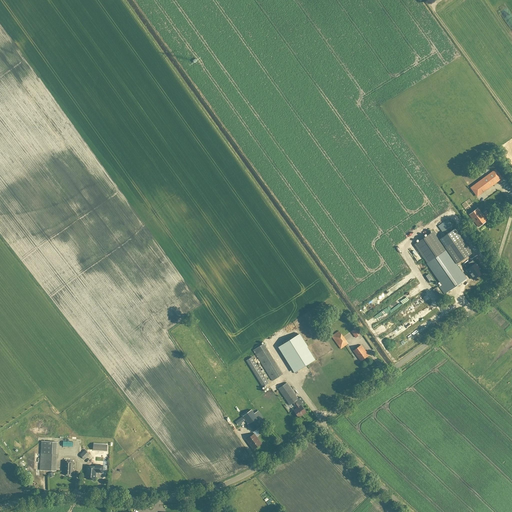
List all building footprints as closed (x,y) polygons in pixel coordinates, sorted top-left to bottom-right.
[(471,188),(477,197),(501,179),(495,170),(471,188)] [(487,221),(481,214),(480,214),(479,214),(480,213),(477,209),(469,215),(473,221),(474,221),(475,222),(474,222),(478,228),(487,221)] [(457,264),(472,253),(460,237),(462,236),(457,229),(445,237),(447,241),(442,245),(457,264)] [(444,295),(465,280),(432,233),(415,245),(427,263),(442,285),(439,287),(444,295)] [(472,261),(468,264),(477,277),(483,273),(476,263),(475,264),(472,261)] [(468,264),(464,267),(466,270),(465,271),(472,281),(477,277),(468,264)] [(361,335),(356,328),(351,332),(356,338),(361,335)] [(340,349),(348,344),(339,331),(331,336),(340,349)] [(315,360),(307,348),(308,347),(300,334),(299,334),(282,345),(298,371),(315,360)] [(272,381),(283,375),(263,344),(253,351),(272,381)] [(361,362),(369,356),(361,345),(353,351),(361,362)] [(268,384),(252,358),(246,361),(262,387),(268,384)] [(287,383),(281,387),(278,389),(290,405),(293,403),(297,408),(293,411),(298,418),(306,412),(301,406),(300,406),(296,401),(298,399),(287,383)] [(246,420),(254,431),(266,423),(257,410),(253,413),(251,409),(243,415),(243,416),(246,420)] [(107,437),(125,425),(119,417),(115,419),(117,421),(110,426),(112,428),(108,430),(107,428),(102,431),(107,437)] [(110,447),(103,453),(104,455),(106,458),(109,462),(111,465),(116,463),(129,451),(134,447),(137,444),(133,440),(130,434),(125,436),(121,439),(115,444),(110,447)] [(253,450),(261,444),(254,434),(246,440),(253,450)] [(41,441),(41,454),(40,470),(56,471),(57,442),(41,441)] [(86,450),(81,456),(86,460),(90,454),(86,450)] [(72,475),(73,462),(63,461),(62,475),(72,475)] [(95,465),(95,467),(86,466),(86,475),(87,475),(86,479),(95,480),(95,472),(102,473),(103,466),(95,465)]
